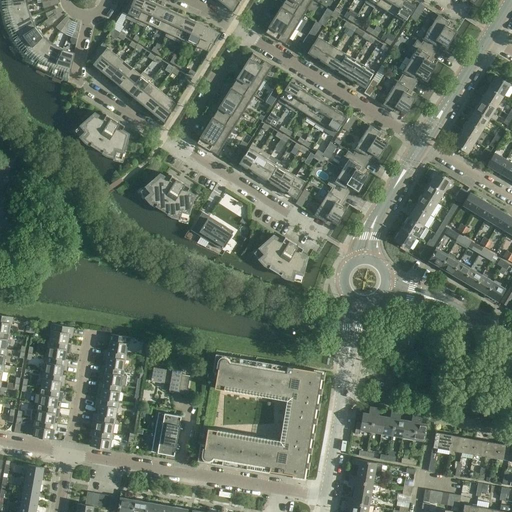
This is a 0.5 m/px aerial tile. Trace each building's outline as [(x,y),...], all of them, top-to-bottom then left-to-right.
[(6,0),(7,8),(27,5),(26,0),(6,0)] [(129,0),(122,11),(127,14),(125,18),(135,23),(146,0),(145,0),(129,0)] [(135,23),(145,27),(156,3),(148,0),(148,1),(146,0),(135,23)] [(221,0),(221,1),(223,3),(222,3),(229,9),(230,8),(233,11),(240,0),(221,0)] [(303,14),(311,0),(284,0),(284,2),(303,14)] [(366,0),(365,2),(374,8),(378,0),(366,0)] [(385,10),(391,0),(378,0),(374,8),(375,8),(377,5),(385,10)] [(391,0),(385,10),(394,16),(404,0),(391,0)] [(406,0),(404,0),(394,16),(404,22),(414,6),(410,4),(411,2),(406,0)] [(294,29),(303,14),(284,2),(275,17),(294,29)] [(157,28),(165,9),(163,8),(164,7),(156,3),(145,27),(146,28),(148,24),(157,28)] [(425,7),(419,3),(410,17),(416,21),(425,7)] [(7,8),(11,24),(28,17),(27,14),(29,13),(27,5),(7,8)] [(165,36),(176,12),(168,9),(168,10),(165,9),(157,28),(166,32),(164,36),(165,36)] [(48,19),(53,15),(51,10),(45,13),(48,18),(48,19)] [(165,36),(175,41),(185,18),(183,17),(183,16),(176,12),(165,36)] [(53,15),(48,19),(48,18),(44,21),(48,27),(57,19),(53,15)] [(451,39),(456,32),(450,28),(452,24),(437,15),(430,26),(451,39)] [(11,24),(18,38),(35,27),(31,19),(30,20),(28,17),(11,24)] [(265,32),(286,45),(286,44),(285,43),(294,29),(275,17),(265,32)] [(186,42),(195,21),(188,18),(187,19),(185,18),(175,41),(177,37),(186,42)] [(186,42),(196,46),(205,27),(203,26),(203,25),(195,21),(186,42)] [(60,31),(64,26),(60,22),(56,27),(60,31)] [(120,33),(125,36),(127,33),(122,29),(123,28),(117,24),(114,29),(120,33)] [(64,26),(60,31),(66,34),(68,28),(64,26)] [(446,47),(451,39),(430,26),(423,38),(425,39),(422,44),(432,51),(435,46),(438,47),(440,43),(446,47)] [(18,38),(28,50),(41,37),(39,35),(41,33),(35,27),(18,38)] [(205,27),(196,46),(206,51),(207,50),(209,51),(220,33),(219,33),(215,32),(216,31),(207,27),(207,28),(205,27)] [(28,50),(40,60),(52,44),(45,38),(44,39),(41,37),(28,50)] [(317,60),(327,43),(317,37),(308,52),(312,55),(311,56),(317,60)] [(431,73),(435,65),(429,61),(432,57),(429,56),(432,51),(422,44),(416,40),(410,50),(414,53),(410,60),(431,73)] [(336,48),(327,43),(317,60),(322,63),(323,61),(327,64),(336,48)] [(40,60),(54,68),(61,51),(58,49),(59,48),(52,44),(40,60)] [(101,44),(96,53),(91,62),(93,64),(99,70),(100,69),(102,71),(115,54),(106,47),(106,48),(101,44)] [(345,54),(336,48),(327,64),(330,66),(329,68),(335,71),(345,54)] [(69,73),(74,53),(65,50),(64,52),(61,51),(54,68),(69,73)] [(252,53),(243,68),(262,80),(271,66),(272,66),(273,66),(252,53)] [(124,61),(115,54),(102,71),(104,72),(103,73),(110,78),(124,61)] [(355,60),(345,54),(335,71),(340,74),(341,73),(345,75),(355,60)] [(177,61),(177,62),(178,60),(173,57),(170,62),(175,65),(177,61)] [(364,65),(355,60),(345,75),(349,77),(348,79),(353,82),(364,65)] [(426,80),(431,73),(410,60),(402,71),(404,72),(401,77),(412,84),(415,79),(417,80),(420,76),(426,80)] [(132,68),(124,61),(110,78),(116,84),(117,83),(119,84),(132,68)] [(171,72),(173,68),(168,64),(165,70),(170,73),(171,72)] [(364,65),(353,82),(359,86),(360,84),(364,87),(374,71),(364,65)] [(132,68),(119,84),(121,86),(120,87),(127,92),(143,72),(142,71),(140,74),(132,68)] [(243,68),(234,83),(253,95),(262,80),(243,68)] [(151,79),(143,72),(127,92),(133,97),(134,96),(136,98),(151,79)] [(488,87),(503,96),(510,85),(495,75),(488,87)] [(410,106),(415,98),(409,94),(411,90),(409,89),(412,84),(401,77),(398,82),(396,81),(389,93),(410,106)] [(143,106),(157,88),(149,82),(152,79),(151,79),(136,98),(138,99),(137,100),(143,106)] [(378,83),(372,79),(369,85),(364,93),(370,97),(378,83)] [(287,107),(300,87),(294,83),(293,85),(289,82),(278,101),(287,107)] [(234,83),(224,98),(244,110),(253,95),(234,83)] [(287,107),(296,113),(308,94),(304,92),(305,90),(300,87),(287,107)] [(488,87),(481,99),(496,108),(503,96),(488,87)] [(166,95),(157,88),(143,106),(150,111),(151,110),(152,111),(166,95)] [(382,104),(396,113),(399,109),(405,113),(410,106),(389,93),(382,104)] [(306,118),(318,98),(313,95),(312,96),(308,94),(296,113),(297,113),(299,110),(307,115),(305,118),(306,118)] [(152,111),(153,112),(154,113),(154,114),(160,120),(161,119),(164,121),(164,122),(165,122),(175,104),(174,103),(174,102),(166,95),(152,111)] [(224,98),(215,112),(235,124),(244,110),(224,98)] [(306,118),(315,124),(326,105),(323,103),(324,102),(318,98),(306,118)] [(489,119),(496,108),(481,99),(474,110),(489,119)] [(315,124),(324,130),(337,109),(331,106),(330,108),(326,105),(315,124)] [(325,130),(324,132),(333,137),(336,132),(345,117),(341,114),(342,113),(337,109),(324,130),(325,130)] [(474,110),(467,121),(472,124),(482,130),(489,119),(474,110)] [(215,112),(206,127),(225,139),(235,124),(215,112)] [(76,128),(74,130),(80,136),(80,137),(84,142),(106,155),(113,157),(121,159),(122,157),(122,156),(123,155),(128,133),(122,129),(124,126),(106,114),(103,118),(94,113),(83,123),(78,126),(76,128)] [(351,114),(342,128),(348,131),(356,117),(351,114)] [(511,118),(508,115),(503,123),(507,125),(511,118)] [(475,142),(482,130),(472,124),(467,121),(460,133),(472,140),(475,142)] [(385,146),(387,142),(381,138),(384,134),(369,125),(362,137),(383,150),(385,146)] [(197,142),(217,155),(218,154),(216,154),(225,139),(206,127),(197,142)] [(494,138),(498,140),(503,132),(498,130),(494,138)] [(468,153),(475,142),(472,140),(460,133),(453,144),(468,153)] [(378,157),(383,150),(362,137),(354,149),(356,150),(353,154),(353,155),(364,161),(367,156),(369,158),(372,154),(378,157)] [(498,140),(494,138),(489,145),(493,148),(498,140)] [(248,170),(261,150),(251,144),(239,163),(244,165),(243,167),(248,170)] [(491,152),(485,148),(478,159),(484,162),(491,152)] [(270,155),(261,150),(248,170),(254,173),(255,172),(258,174),(270,155)] [(362,183),(367,175),(361,172),(363,167),(361,166),(364,161),(353,155),(353,154),(348,151),(341,161),(345,163),(341,170),(362,183)] [(498,172),(505,160),(494,153),(487,165),(498,172)] [(270,155),(258,174),(262,177),(261,178),(267,181),(277,164),(268,159),(271,156),(270,155)] [(498,172),(510,178),(511,174),(511,164),(505,160),(498,172)] [(286,170),(277,164),(267,181),(272,185),(273,183),(277,186),(286,170)] [(295,176),(286,170),(277,186),(280,188),(279,189),(285,193),(295,176)] [(357,191),(362,183),(341,170),(337,177),(333,174),(327,184),(332,188),(333,188),(343,194),(346,189),(349,191),(351,187),(357,191)] [(429,183),(444,192),(451,181),(436,172),(429,183)] [(142,189),(140,191),(145,197),(145,198),(150,203),(171,216),(178,218),(179,218),(184,219),(187,220),(187,218),(187,217),(188,216),(193,194),(187,190),(189,187),(171,175),(169,179),(160,174),(144,187),(142,189)] [(295,176),(285,193),(290,196),(291,195),(296,197),(305,182),(295,176)] [(429,183),(422,194),(437,204),(444,192),(429,183)] [(342,216),(346,209),(340,205),(343,201),(340,199),(343,194),(333,188),(332,188),(330,193),(328,192),(321,203),(342,216)] [(454,199),(460,202),(467,192),(461,188),(454,199)] [(309,193),(304,190),(300,195),(295,203),(301,207),(309,193)] [(474,212),(481,200),(469,193),(462,205),(474,212)] [(422,194),(415,206),(430,215),(437,204),(422,194)] [(493,207),(481,200),(474,212),(485,219),(493,207)] [(313,215),(328,224),(331,220),(337,224),(342,216),(321,203),(313,215)] [(449,211),(453,214),(458,206),(453,203),(449,211)] [(415,206),(408,217),(423,226),(430,215),(415,206)] [(504,214),(493,207),(485,219),(497,226),(504,214)] [(453,214),(449,211),(444,219),(448,222),(453,214)] [(202,212),(190,230),(200,237),(202,234),(210,239),(209,242),(222,250),(233,232),(220,223),(219,226),(213,223),(213,222),(207,219),(209,216),(202,212)] [(511,226),(511,219),(504,214),(497,226),(508,232),(511,226)] [(401,228),(416,238),(418,239),(425,228),(423,226),(408,217),(401,228)] [(462,233),(465,227),(461,224),(457,230),(462,233)] [(439,236),(444,229),(439,226),(435,234),(439,236)] [(465,227),(462,233),(466,236),(470,229),(465,227)] [(416,238),(401,228),(394,240),(409,249),(416,238)] [(459,235),(455,232),(448,228),(444,234),(456,241),(455,242),(459,235)] [(256,262),(259,259),(263,264),(285,278),(292,279),(291,282),(296,284),(301,285),(303,279),(301,279),(302,274),(307,256),(300,252),(303,248),(284,237),(282,240),(278,238),(273,235),(258,248),(255,251),(254,250),(249,253),(256,262)] [(464,238),(459,235),(455,242),(466,249),(471,242),(464,238)] [(485,247),(488,240),(484,238),(480,244),(485,247)] [(426,244),(420,255),(425,259),(435,243),(430,239),(426,244)] [(488,240),(485,247),(489,249),(493,243),(488,240)] [(440,268),(447,255),(436,248),(428,261),(440,268)] [(507,260),(511,254),(507,251),(503,257),(507,260)] [(459,262),(454,259),(456,256),(450,252),(448,255),(447,255),(440,268),(451,274),(459,262)] [(470,269),(459,262),(451,274),(463,281),(470,269)] [(505,262),(502,267),(499,271),(504,274),(506,270),(509,265),(505,262)] [(482,275),(470,269),(463,281),(474,288),(482,275)] [(474,288),(485,295),(493,282),(486,278),(487,276),(483,273),(482,275),(474,288)] [(497,302),(500,296),(505,289),(493,282),(485,295),(497,302)] [(507,292),(501,302),(507,306),(511,297),(511,294),(507,292)] [(11,324),(13,317),(0,314),(0,331),(9,333),(10,324),(11,324)] [(73,328),(50,324),(49,330),(50,331),(49,340),(67,343),(69,334),(72,334),(73,328)] [(0,348),(6,349),(7,340),(9,340),(10,333),(9,333),(0,331),(0,348)] [(128,344),(130,337),(107,333),(106,340),(109,341),(107,350),(126,353),(127,344),(128,344)] [(49,340),(48,340),(47,346),(43,346),(41,356),(45,357),(45,356),(46,356),(64,359),(66,350),(69,350),(70,344),(67,343),(49,340)] [(107,350),(104,349),(103,356),(106,357),(105,366),(123,369),(124,360),(126,360),(127,353),(126,353),(107,350)] [(200,443),(197,461),(212,463),(213,457),(222,459),(221,463),(221,465),(224,465),(229,466),(230,466),(235,467),(236,467),(241,468),(247,469),(248,469),(253,470),(254,470),(254,471),(304,479),(305,477),(306,468),(308,469),(309,462),(307,461),(309,453),(311,454),(312,447),(310,447),(311,439),(313,439),(314,432),(313,432),(314,424),(316,424),(317,417),(315,417),(316,409),(318,409),(319,403),(318,402),(319,394),(321,395),(322,388),(320,387),(321,380),(323,380),(325,372),(301,368),(292,367),(287,366),(286,369),(279,368),(280,365),(271,363),(270,367),(263,365),(264,362),(255,360),(254,364),(247,363),(248,359),(239,358),(239,361),(229,360),(230,356),(215,354),(212,372),(213,372),(213,368),(217,369),(214,388),(286,400),(279,440),(207,428),(204,447),(200,447),(201,443),(200,443)] [(45,363),(43,372),(61,375),(62,375),(63,366),(67,366),(68,360),(64,359),(46,356),(45,356),(45,357),(44,362),(45,363)] [(503,357),(496,369),(504,373),(511,362),(503,357)] [(105,366),(101,365),(100,372),(103,373),(102,382),(120,385),(121,385),(121,386),(125,386),(127,376),(123,376),(124,369),(123,369),(105,366)] [(172,369),(171,371),(153,367),(151,378),(150,381),(152,382),(152,381),(169,384),(168,390),(178,392),(178,393),(186,395),(189,376),(181,375),(182,370),(172,369)] [(43,372),(42,371),(41,378),(42,378),(41,388),(59,391),(60,382),(64,382),(65,376),(62,375),(61,375),(43,372)] [(102,382),(98,381),(97,388),(101,389),(99,398),(117,401),(119,392),(120,392),(121,386),(121,385),(120,385),(102,382)] [(374,385),(374,390),(373,392),(385,395),(385,392),(386,392),(387,387),(385,387),(386,384),(377,382),(376,385),(374,385)] [(41,388),(39,387),(38,394),(39,394),(38,404),(56,407),(58,398),(61,398),(62,392),(59,391),(41,388)] [(99,398),(96,397),(95,404),(98,405),(96,414),(114,417),(115,417),(116,408),(117,408),(118,401),(117,401),(99,398)] [(38,404),(37,403),(36,403),(35,410),(32,409),(30,419),(34,419),(35,420),(53,423),(55,414),(58,414),(59,407),(56,407),(38,404)] [(370,432),(374,409),(369,409),(368,414),(362,412),(360,423),(356,422),(354,434),(359,434),(360,430),(370,432)] [(370,432),(381,434),(384,417),(378,415),(379,410),(374,409),(370,432)] [(177,436),(179,422),(181,416),(158,412),(154,432),(177,436)] [(381,434),(391,436),(395,413),(391,412),(390,418),(384,417),(381,434)] [(96,414),(93,413),(92,420),(95,420),(94,430),(93,430),(112,433),(113,424),(115,424),(116,417),(115,417),(114,417),(96,414)] [(391,436),(402,437),(405,420),(400,419),(400,414),(395,413),(391,436)] [(402,437),(413,439),(417,417),(412,416),(411,421),(405,420),(402,437)] [(424,441),(427,424),(421,423),(422,418),(417,417),(413,439),(424,441)] [(45,438),(52,439),(53,430),(55,430),(57,423),(53,423),(35,420),(34,419),(33,426),(34,426),(32,436),(39,437),(39,438),(45,439),(45,438)] [(109,449),(109,448),(111,440),(112,440),(113,433),(112,433),(93,430),(94,430),(90,429),(89,436),(91,436),(89,446),(96,447),(102,448),(109,449)] [(174,455),(177,436),(154,432),(151,451),(174,455)] [(449,450),(452,435),(435,432),(432,447),(449,450)] [(464,437),(452,435),(449,450),(461,453),(464,437)] [(475,440),(464,437),(461,453),(473,455),(475,440)] [(487,442),(475,440),(473,455),(484,457),(487,442)] [(499,444),(487,442),(484,457),(496,459),(499,444)] [(511,446),(499,444),(496,459),(508,461),(511,446)] [(431,453),(428,471),(428,472),(434,473),(436,461),(435,461),(436,454),(431,453)] [(354,459),(353,464),(358,465),(357,471),(374,474),(380,475),(382,464),(354,459)] [(27,464),(25,477),(41,480),(43,467),(27,464)] [(372,484),(374,474),(357,471),(356,476),(351,475),(350,480),(372,484)] [(25,477),(23,489),(39,492),(41,480),(25,477)] [(371,495),(372,484),(350,480),(349,486),(354,487),(353,492),(371,495)] [(491,486),(478,484),(476,490),(480,491),(480,492),(490,493),(491,486)] [(23,489),(21,502),(37,504),(39,492),(23,489)] [(434,503),(437,491),(431,490),(429,502),(434,503)] [(437,491),(434,503),(440,504),(443,492),(437,491)] [(93,493),(87,492),(85,505),(90,506),(93,493)] [(369,505),(371,495),(353,492),(352,497),(347,496),(346,501),(369,505)] [(443,492),(440,504),(446,505),(448,494),(443,492)] [(99,494),(93,493),(90,506),(93,506),(96,507),(99,494)] [(105,495),(99,494),(96,507),(102,508),(105,495)] [(452,506),(454,495),(448,494),(446,505),(452,506)] [(111,496),(105,495),(102,508),(108,509),(111,496)] [(454,495),(452,506),(459,507),(461,496),(454,495)] [(117,497),(111,496),(108,509),(114,510),(117,497)] [(131,511),(133,500),(120,497),(117,511),(131,511)] [(399,511),(406,511),(407,511),(409,502),(397,499),(396,505),(400,506),(399,511)] [(131,511),(145,511),(147,502),(133,500),(131,511)] [(367,511),(369,505),(346,501),(345,506),(351,507),(349,511),(367,511)] [(21,502),(19,511),(35,511),(37,504),(21,502)] [(158,511),(160,504),(147,502),(145,511),(158,511)]
